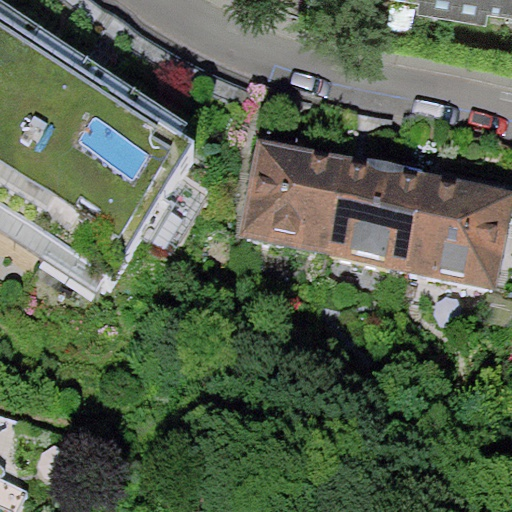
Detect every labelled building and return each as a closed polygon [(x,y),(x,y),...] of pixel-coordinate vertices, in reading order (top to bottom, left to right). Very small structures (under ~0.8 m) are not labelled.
[(511,0),(428,0),(484,9),(485,0),(511,0)] [(60,77),(0,38),(0,219),(110,291),(193,163),(60,77)] [(243,243),(327,260),(344,176),(312,170),(298,167),(301,155),(264,148),(243,243)] [(327,260),(408,277),(425,193),(373,182),(344,176),(327,260)] [(445,197),(425,193),(408,277),(492,294),(510,198),(474,191),(471,203),(445,197)] [(0,511),(3,511),(14,491),(0,485),(5,476),(0,472),(0,511)]
